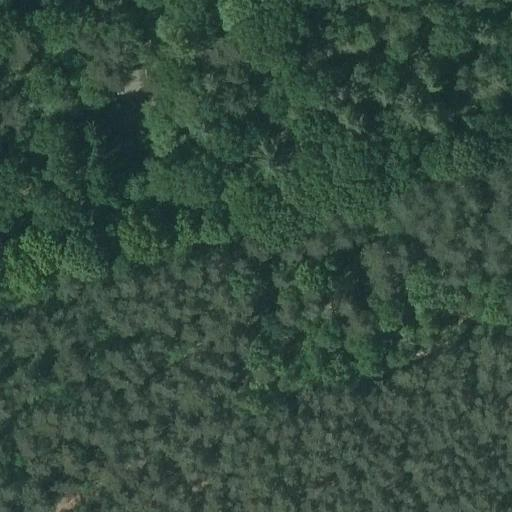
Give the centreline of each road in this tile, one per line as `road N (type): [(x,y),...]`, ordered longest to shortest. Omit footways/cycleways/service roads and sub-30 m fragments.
road 1 (track): [(0,233),(511,112)]
road 2 (track): [(511,326),(263,401),(38,511)]
